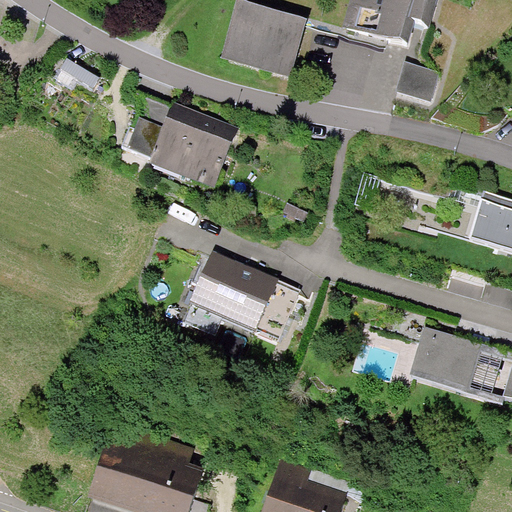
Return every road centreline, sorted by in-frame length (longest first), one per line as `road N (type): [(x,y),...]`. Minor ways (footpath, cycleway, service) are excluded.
road 1 (residential): [(25,0),(134,63),(253,100),(421,131),(511,159)]
road 2 (residential): [(511,321),(245,242),(170,210)]
